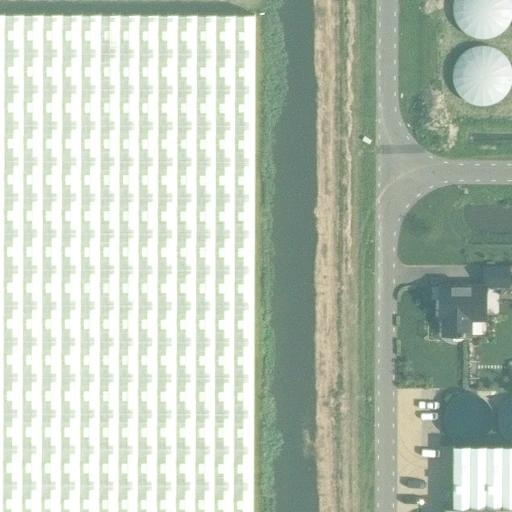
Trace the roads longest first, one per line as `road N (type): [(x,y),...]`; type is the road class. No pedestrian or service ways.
road 1 (unclassified): [(387,176),(385,511)]
road 2 (unclassified): [(388,0),(387,176)]
road 3 (unclassified): [(387,176),(511,176)]
